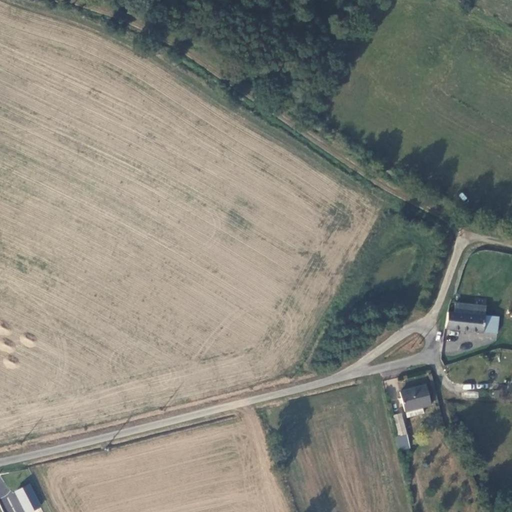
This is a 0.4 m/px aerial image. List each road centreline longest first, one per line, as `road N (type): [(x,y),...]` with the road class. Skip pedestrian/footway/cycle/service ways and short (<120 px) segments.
road 1 (unclassified): [(341,376),(0,462)]
road 2 (unclassified): [(426,326),(428,355),(341,376)]
